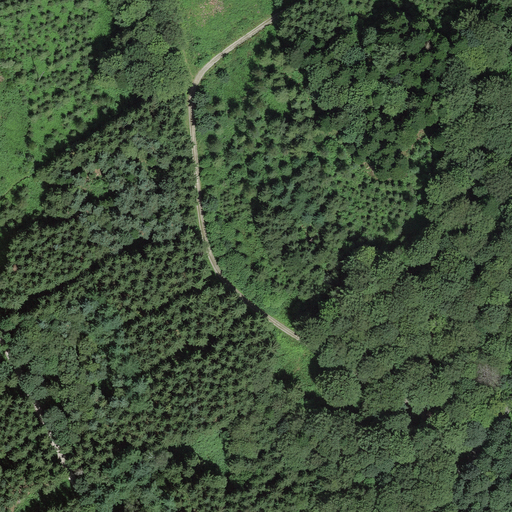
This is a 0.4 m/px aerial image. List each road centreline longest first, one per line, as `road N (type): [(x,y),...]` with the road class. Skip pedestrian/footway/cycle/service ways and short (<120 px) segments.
road 1 (track): [(465,461),(426,405),(242,303),(204,238),(192,85),(302,0)]
road 2 (track): [(0,334),(87,511)]
road 3 (unclassified): [(511,394),(431,511)]
